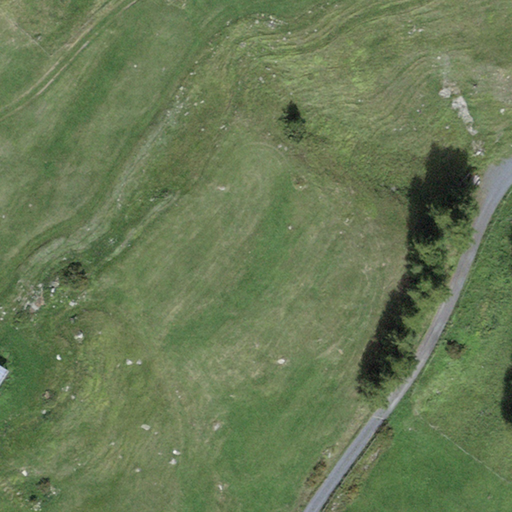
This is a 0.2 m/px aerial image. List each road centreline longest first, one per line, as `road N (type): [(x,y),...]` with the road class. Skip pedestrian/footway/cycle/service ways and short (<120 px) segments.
road 1 (track): [(312,511),(426,354),(468,251),(511,184)]
road 2 (track): [(134,0),(50,84),(0,117)]
